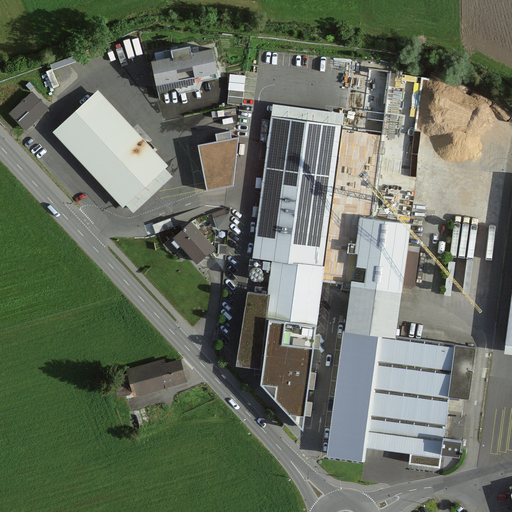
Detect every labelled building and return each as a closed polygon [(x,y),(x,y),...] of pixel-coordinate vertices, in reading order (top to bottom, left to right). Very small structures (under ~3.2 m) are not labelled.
[(172,59),(152,64),(159,92),(219,78),(212,50),(191,55),(190,49),(171,53),(172,59)] [(244,103),(245,74),(230,73),(229,103),(244,103)] [(98,93),(54,134),(122,208),(167,167),(98,93)] [(34,96),(11,116),(24,131),(52,106),(47,101),(41,105),(34,96)] [(305,123),(272,118),(266,162),(264,163),(258,218),(252,259),(271,262),(267,292),(246,290),(236,363),(262,367),(261,378),(309,384),(323,281),(351,284),(367,165),(363,164),(367,131),(337,127),(308,123),(305,123)] [(206,191),(241,186),(233,133),(217,135),(217,141),(199,144),(206,191)] [(419,165),(368,158),(367,165),(351,284),(345,332),(329,457),(362,461),(364,449),(410,454),(408,463),(439,468),(441,458),(463,461),(468,420),(447,417),(450,397),(470,399),(477,347),(397,336),(404,287),(417,289),(421,250),(429,251),(433,220),(413,217),(419,165)] [(192,223),(175,239),(199,265),(216,249),(192,223)] [(187,382),(180,360),(167,365),(165,360),(115,376),(121,396),(133,392),(135,398),(187,382)] [(165,402),(137,410),(142,429),(170,421),(165,402)]
